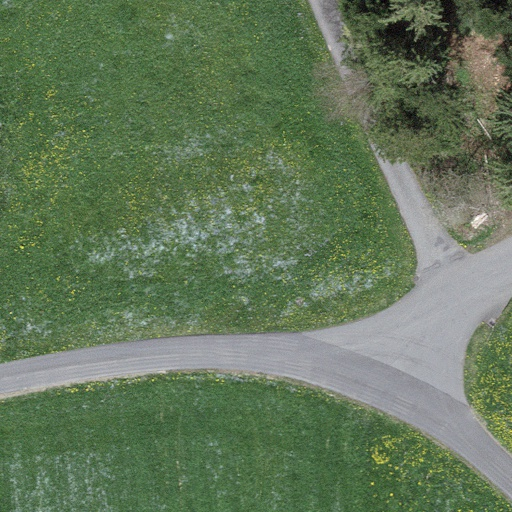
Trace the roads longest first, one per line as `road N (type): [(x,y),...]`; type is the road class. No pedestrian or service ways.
road 1 (unclassified): [(372,376),(287,356),(162,351),(0,377)]
road 2 (track): [(457,294),(301,0)]
road 3 (unclassified): [(372,376),(457,294),(511,258)]
road 4 (unclassified): [(511,479),(429,408),(372,376)]
